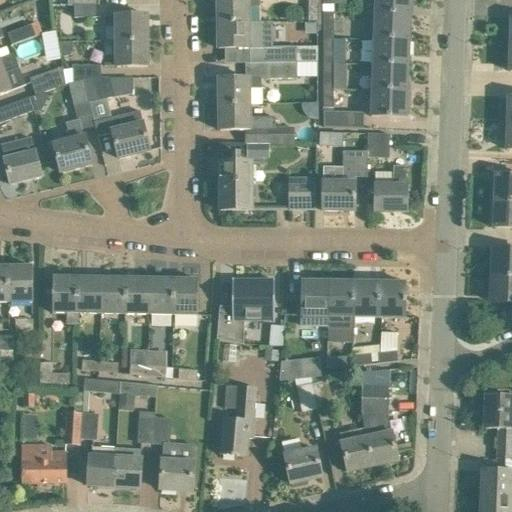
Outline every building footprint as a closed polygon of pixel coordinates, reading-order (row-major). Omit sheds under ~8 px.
[(218,0),(219,23),(261,23),(260,0),(218,0)] [(318,0),(318,11),(334,12),(334,0),(318,0)] [(361,0),(362,14),(375,14),(411,15),(411,0),(361,0)] [(75,20),(97,20),(97,6),(75,7),(75,20)] [(334,12),(318,11),(319,31),(324,31),(324,36),(334,36),(334,31),(334,21),(334,12)] [(374,40),(410,41),(411,15),(375,14),(374,40)] [(116,27),(116,41),(148,41),(147,15),(116,16),(105,17),(105,27),(116,27)] [(249,49),(249,47),(273,48),(273,23),(261,23),(219,23),(219,49),(249,49)] [(317,34),(317,24),(307,24),(307,34),(317,34)] [(32,26),(8,35),(13,46),(36,37),(32,26)] [(324,36),(324,62),(334,61),(334,41),(334,36),(324,36)] [(373,65),(409,66),(410,41),(374,40),(373,65)] [(116,67),(148,67),(148,41),(116,41),(116,45),(105,45),(105,67),(116,67)] [(273,48),(273,64),(297,63),(297,48),(273,48)] [(13,54),(0,59),(0,95),(2,95),(12,91),(25,86),(19,70),(13,54)] [(324,62),(324,85),(334,84),(334,61),(324,62)] [(267,64),(267,80),(297,80),(297,63),(273,64),(267,64)] [(373,91),(408,92),(409,66),(373,65),(373,91)] [(101,67),(73,67),(73,84),(85,81),(95,78),(102,79),(101,67)] [(35,95),(65,84),(63,68),(30,79),(35,95)] [(90,104),(115,98),(110,79),(102,79),(95,78),(85,81),(90,104)] [(219,79),(220,105),(262,104),(262,79),(249,80),(249,78),(219,79)] [(90,104),(85,81),(73,84),(69,85),(75,108),(90,104)] [(334,109),(334,84),(324,85),(325,109),(334,109)] [(373,91),(372,117),(407,118),(408,92),(373,91)] [(30,98),(6,107),(0,109),(0,124),(35,112),(30,98)] [(251,130),(251,129),(269,129),(276,129),(276,119),(250,120),(250,106),(262,106),(262,104),(220,105),(220,131),(251,130)] [(151,153),(148,142),(140,111),(93,123),(97,137),(110,134),(117,161),(151,153)] [(348,113),(324,113),(324,129),(349,129),(348,113)] [(92,166),(90,156),(85,137),(84,137),(80,121),(66,125),(70,140),(54,144),(61,173),(92,166)] [(269,129),(269,145),(294,145),(294,129),(276,129),(269,129)] [(320,147),(331,147),(332,133),(320,133),(320,147)] [(390,136),(368,135),(368,153),(367,153),(367,159),(390,159),(390,136)] [(32,139),(21,141),(1,146),(5,160),(4,160),(11,185),(42,178),(36,152),(35,152),(32,139)] [(269,159),(269,145),(247,145),(247,159),(269,159)] [(355,212),(356,184),(356,178),(367,178),(367,159),(367,153),(343,153),(342,184),(323,184),(323,192),(323,212),(355,212)] [(232,163),(220,163),(220,211),(252,211),(252,163),(241,163),(241,155),(232,155),(232,163)] [(393,186),(376,186),(375,212),(407,213),(408,187),(406,187),(406,167),(393,167),(393,186)] [(511,175),(496,175),(495,201),(511,202),(511,175)] [(314,178),(289,178),(290,211),(315,211),(314,178)] [(423,200),(420,190),(412,192),(415,202),(423,200)] [(511,202),(495,201),(494,228),(511,228),(511,202)] [(511,251),(493,251),(492,277),(511,277),(511,251)] [(0,267),(0,302),(9,303),(8,267),(0,267)] [(8,267),(9,303),(33,302),(33,267),(8,267)] [(511,277),(492,277),(491,302),(507,303),(507,315),(511,315),(511,277)] [(77,326),(78,314),(78,278),(53,278),(53,314),(67,314),(67,326),(77,326)] [(78,314),(101,315),(102,279),(78,278),(78,314)] [(123,322),(123,315),(125,315),(126,279),(102,279),(101,315),(104,315),(103,321),(123,322)] [(125,315),(148,315),(149,315),(150,279),(126,279),(125,315)] [(171,321),(171,316),(173,316),(174,280),(150,279),(149,315),(153,315),(153,321),(171,321)] [(173,316),(198,316),(199,280),(174,280),(173,316)] [(274,281),(232,281),(232,308),(220,308),(217,340),(244,345),(244,321),(274,321),(274,281)] [(303,282),(303,292),(302,317),(329,318),(329,282),(303,282)] [(329,282),(329,318),(328,329),(354,330),(355,292),(355,282),(329,282)] [(355,282),(355,292),(354,330),(355,330),(355,318),(380,318),(380,283),(355,282)] [(380,283),(380,318),(406,319),(406,283),(380,283)] [(16,332),(33,331),(33,320),(15,321),(16,332)] [(269,325),(269,337),(283,337),(283,326),(269,325)] [(382,332),(382,351),(398,351),(399,332),(382,332)] [(14,351),(14,341),(1,341),(0,341),(0,360),(1,361),(1,351),(14,351)] [(279,362),(279,351),(266,351),(266,361),(279,362)] [(173,368),(166,368),(167,352),(148,352),(148,366),(148,377),(172,379),(173,368)] [(380,364),(398,362),(397,352),(379,354),(380,364)] [(371,355),(353,357),(354,367),(373,365),(371,355)] [(346,357),(327,359),(328,370),(347,368),(346,357)] [(101,373),(101,362),(83,360),(82,371),(101,373)] [(320,360),(301,362),(302,373),(321,371),(320,360)] [(51,373),(51,362),(40,362),(40,383),(69,384),(69,374),(51,373)] [(118,364),(101,362),(101,373),(117,374),(118,364)] [(130,375),(148,377),(148,366),(131,365),(130,375)] [(179,369),(178,379),(209,382),(210,372),(179,369)] [(311,378),(318,411),(334,407),(327,376),(311,378)] [(295,380),(297,390),(302,414),(318,411),(311,378),(295,380)] [(84,380),(83,392),(90,392),(90,391),(104,393),(105,381),(85,379),(85,380),(84,380)] [(121,382),(120,394),(134,396),(155,398),(156,386),(121,382)] [(236,420),(224,419),(221,455),(247,458),(248,439),(254,440),(255,421),(254,421),(257,388),(227,386),(225,409),(237,410),(236,420)] [(362,415),(365,428),(373,467),(398,461),(392,433),(387,413),(388,413),(388,387),(362,387),(362,415)] [(34,406),(34,394),(24,394),(23,406),(34,406)] [(511,462),(511,461),(511,397),(486,397),(485,429),(498,429),(497,461),(511,462)] [(80,445),(82,412),(66,412),(65,445),(80,445)] [(88,415),(88,413),(82,412),(80,445),(81,445),(81,440),(97,441),(98,416),(88,415)] [(140,412),(137,443),(152,444),(155,417),(155,413),(140,412)] [(21,438),(39,438),(38,413),(20,414),(21,438)] [(152,444),(166,446),(169,446),(169,443),(171,419),(155,417),(152,444)] [(373,467),(365,428),(340,434),(342,444),(341,444),(348,472),(373,467)] [(195,445),(178,444),(177,462),(162,462),(160,490),(193,492),(194,464),(195,445)] [(22,445),(22,463),(22,485),(67,485),(67,453),(51,453),(50,445),(22,445)] [(92,448),(91,457),(90,457),(88,486),(115,487),(117,449),(92,448)] [(142,460),(140,460),(141,451),(117,449),(115,487),(140,489),(142,460)] [(282,477),(289,476),(291,485),(293,484),(293,488),(307,485),(306,481),(322,478),(316,449),(278,458),(282,477)] [(511,461),(511,462),(511,472),(483,471),(482,497),(511,497),(511,461)] [(511,511),(511,497),(482,497),(481,511),(511,511)]
